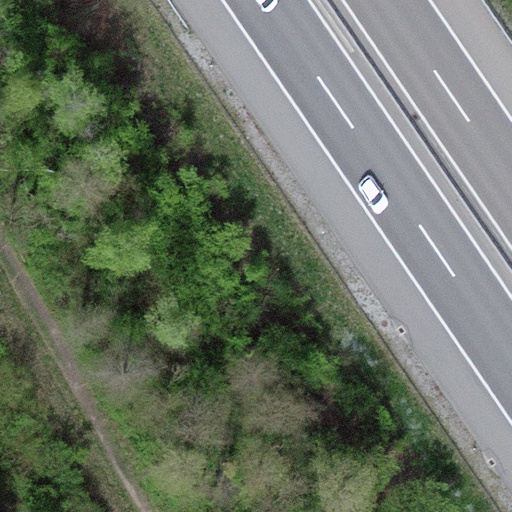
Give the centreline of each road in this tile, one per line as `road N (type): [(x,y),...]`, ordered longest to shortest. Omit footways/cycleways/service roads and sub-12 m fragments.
road 1 (motorway): [(265,0),(511,360)]
road 2 (motorway): [(511,184),(385,0)]
